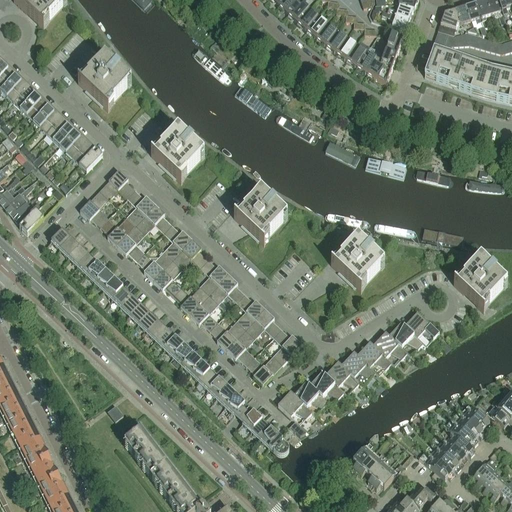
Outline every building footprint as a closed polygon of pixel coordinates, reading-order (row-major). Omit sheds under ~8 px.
[(13,4),(38,27),(44,33),(44,32),(43,30),(67,4),(62,0),(20,0),(16,5),(14,3),(13,4)] [(149,0),(132,0),(147,15),(156,6),(149,0)] [(270,0),(270,1),(279,9),(288,0),(270,0)] [(288,18),(300,5),(294,0),(288,0),(279,9),(288,18)] [(397,0),(399,9),(413,14),(417,4),(415,0),(397,0)] [(505,26),(497,0),(494,0),(486,2),(491,18),(492,21),(500,19),(502,27),(505,26)] [(505,14),(511,12),(509,2),(508,0),(497,0),(505,26),(506,26),(504,18),(506,17),(505,14)] [(373,4),(373,2),(361,6),(363,12),(367,11),(368,12),(370,11),(370,10),(371,9),(373,4)] [(485,20),(491,18),(486,2),(475,6),(480,22),(484,32),(488,31),(485,20)] [(297,26),(309,13),(300,5),(288,18),(297,26)] [(480,22),(475,6),(465,9),(470,24),(470,25),(476,23),(479,31),(480,30),(482,37),(487,38),(484,32),(480,22)] [(162,8),(156,14),(185,44),(191,38),(162,8)] [(382,9),(376,9),(375,13),(373,13),(371,18),(373,22),(376,23),(379,14),(381,14),(382,9)] [(389,12),(388,16),(409,24),(413,14),(399,9),(397,15),(389,12)] [(461,28),(470,25),(470,24),(465,9),(454,12),(459,26),(461,28)] [(445,15),(438,33),(454,38),(457,27),(459,26),(454,12),(445,15)] [(306,35),(318,21),(309,13),(297,26),(306,35)] [(392,29),(406,34),(409,24),(388,16),(383,15),(381,19),(394,24),(392,29)] [(316,42),(327,28),(318,21),(306,35),(316,42)] [(326,50),(337,36),(327,28),(316,42),(326,50)] [(208,41),(213,46),(220,40),(214,34),(208,41)] [(438,35),(436,40),(450,44),(451,39),(438,35)] [(336,57),(346,43),(337,36),(326,50),(336,57)] [(464,49),(469,49),(465,36),(461,37),(464,49)] [(478,40),(465,36),(469,49),(475,50),(478,40)] [(461,37),(456,39),(459,49),(464,49),(461,37)] [(403,42),(391,38),(385,53),(397,58),(403,42)] [(434,45),(448,50),(450,44),(436,40),(434,45)] [(475,50),(480,52),(483,41),(478,40),(475,50)] [(488,43),(483,41),(480,52),(485,53),(488,43)] [(346,65),(356,50),(346,43),(336,57),(346,65)] [(485,53),(491,54),(494,44),(488,43),(485,53)] [(499,46),(494,44),(491,54),(496,56),(499,46)] [(198,50),(191,58),(228,91),(235,83),(198,50)] [(356,50),(346,65),(356,71),(366,56),(356,50)] [(381,66),(380,69),(379,71),(390,77),(397,58),(385,53),(381,66)] [(491,75),(433,54),(424,80),(484,101),(491,75)] [(367,78),(376,63),(366,56),(356,71),(367,78)] [(78,86),(94,101),(108,114),(109,113),(107,112),(131,86),(105,61),(80,87),(79,85),(78,86)] [(379,71),(380,69),(381,66),(376,63),(367,78),(373,82),(386,89),(390,77),(379,71)] [(0,68),(0,81),(10,71),(3,65),(0,68)] [(0,94),(16,77),(10,71),(0,81),(0,94)] [(484,101),(511,107),(511,79),(491,75),(484,101)] [(0,94),(7,100),(23,83),(16,77),(0,94)] [(277,85),(272,82),(269,87),(273,90),(277,85)] [(13,107),(29,90),(23,83),(7,100),(13,107)] [(240,89),(235,96),(270,120),(275,113),(240,89)] [(13,107),(20,113),(36,96),(29,90),(13,107)] [(36,96),(20,113),(26,119),(43,102),(36,96)] [(26,119),(33,125),(49,108),(43,102),(26,119)] [(39,132),(56,115),(49,108),(33,125),(39,132)] [(39,132),(46,138),(62,121),(56,115),(39,132)] [(331,118),(325,115),(322,120),(328,123),(331,118)] [(279,116),(275,123),(315,148),(319,140),(279,116)] [(46,138),(53,144),(69,127),(62,121),(46,138)] [(59,150),(75,133),(69,127),(53,144),(59,150)] [(339,132),(333,129),(331,130),(328,135),(330,137),(331,135),(336,137),(339,132)] [(59,150),(66,157),(82,140),(75,133),(59,150)] [(151,158),(167,174),(181,187),(182,186),(180,184),(204,158),(177,133),(153,159),(152,157),(151,158)] [(17,138),(13,134),(9,138),(14,142),(17,138)] [(72,163),(89,146),(82,140),(66,157),(72,163)] [(321,140),(318,148),(356,165),(360,157),(321,140)] [(14,148),(7,141),(3,145),(6,149),(6,150),(8,153),(9,152),(14,148)] [(23,146),(19,141),(15,145),(20,150),(23,146)] [(72,163),(79,169),(95,152),(89,146),(72,163)] [(431,149),(424,147),(421,154),(429,156),(431,149)] [(27,158),(30,154),(25,148),(21,152),(27,158)] [(79,169),(86,176),(103,159),(95,152),(79,169)] [(27,158),(33,165),(37,161),(30,154),(27,158)] [(16,160),(20,165),(25,161),(21,156),(16,160)] [(366,157),(362,169),(401,181),(405,169),(366,157)] [(37,161),(33,165),(38,169),(41,165),(37,161)] [(27,164),(23,168),(27,172),(31,168),(27,164)] [(0,172),(0,186),(3,185),(8,180),(4,175),(9,170),(7,167),(0,172)] [(48,172),(44,168),(40,171),(44,176),(48,172)] [(408,169),(406,178),(447,189),(449,180),(408,169)] [(32,175),(39,182),(43,179),(35,171),(32,175)] [(55,179),(50,173),(46,177),(51,183),(55,179)] [(127,203),(135,194),(126,185),(128,183),(119,174),(99,195),(109,204),(118,194),(127,203)] [(51,187),(43,179),(39,182),(47,190),(51,187)] [(62,184),(57,179),(52,184),(57,188),(62,184)] [(3,185),(0,186),(0,201),(12,191),(20,183),(18,181),(15,183),(14,183),(7,189),(3,185)] [(461,181),(460,190),(508,197),(509,189),(461,181)] [(70,193),(63,186),(59,190),(66,197),(70,193)] [(5,211),(12,219),(29,204),(30,204),(25,198),(34,190),(32,188),(26,193),(5,211)] [(12,191),(0,201),(0,205),(5,211),(26,193),(22,189),(15,195),(12,191)] [(63,199),(57,193),(52,198),(59,204),(63,199)] [(136,211),(127,221),(136,230),(155,209),(146,200),(144,202),(135,194),(127,203),(136,211)] [(99,213),(109,204),(99,195),(80,215),(89,224),(91,222),(100,231),(108,222),(99,213)] [(234,220),(250,236),(264,249),(265,248),(263,246),(287,220),(260,195),(236,221),(234,219),(234,220)] [(12,219),(19,227),(40,209),(37,206),(34,209),(29,204),(12,219)] [(155,229),(164,237),(172,229),(163,220),(165,218),(155,209),(136,230),(145,238),(155,229)] [(27,238),(43,221),(36,214),(20,231),(27,238)] [(326,214),(324,223),(369,232),(371,223),(326,214)] [(117,230),(108,222),(100,231),(109,239),(107,241),(117,250),(136,230),(127,221),(117,230)] [(374,225),(372,233),(415,242),(416,233),(374,225)] [(172,264),(192,244),(182,235),(181,237),(172,229),(164,237),(172,246),(163,255),(172,264)] [(136,230),(117,250),(126,259),(128,257),(137,265),(145,257),(136,248),(145,238),(136,230)] [(51,245),(60,253),(72,241),(63,232),(51,245)] [(423,234),(421,242),(467,251),(469,243),(423,234)] [(69,262),(81,249),(72,241),(60,253),(69,262)] [(330,267),(347,283),(361,296),(361,295),(360,293),(384,267),(357,242),(333,268),(331,266),(330,267)] [(192,244),(172,264),(182,273),(191,264),(200,272),(208,263),(199,255),(201,253),(192,244)] [(69,262),(77,270),(90,257),(81,249),(69,262)] [(145,257),(137,265),(146,274),(144,276),(153,285),(172,264),(163,255),(154,265),(145,257)] [(77,270),(86,278),(98,265),(90,257),(77,270)] [(506,287),(503,283),(480,262),(456,288),(454,286),(453,287),(483,315),(484,314),(482,313),(506,287)] [(209,280),(200,290),(209,299),(228,279),(219,270),(217,272),(208,263),(200,272),(209,280)] [(173,300),(181,291),(172,283),(182,273),(172,264),(153,285),(162,294),(164,292),(173,300)] [(86,278),(95,287),(107,274),(98,265),(86,278)] [(95,287),(103,295),(116,282),(107,274),(95,287)] [(228,279),(209,299),(218,308),(228,298),(237,307),(245,298),(236,290),(238,288),(228,279)] [(103,295),(112,303),(124,290),(116,282),(103,295)] [(112,303),(121,311),(133,298),(124,290),(112,303)] [(190,319),(209,299),(200,290),(190,300),(181,291),(173,300),(182,309),(180,311),(190,319)] [(121,311),(129,320),(142,307),(133,298),(121,311)] [(245,315),(236,325),(245,334),(265,313),(255,305),(254,307),(245,298),(237,307),(245,315)] [(218,308),(209,299),(190,319),(199,328),(201,326),(210,335),(218,326),(209,318),(218,308)] [(129,320),(138,328),(150,315),(142,307),(129,320)] [(265,313),(245,334),(255,343),(264,333),(273,341),(281,333),(272,324),(274,322),(265,313)] [(138,328),(147,336),(159,323),(150,315),(138,328)] [(417,316),(405,329),(401,326),(417,342),(423,336),(434,342),(439,337),(417,316)] [(147,336),(155,345),(168,332),(159,323),(147,336)] [(217,345),(226,354),(245,334),(236,325),(227,335),(218,326),(210,335),(219,343),(217,345)] [(401,326),(389,339),(385,336),(401,352),(406,347),(417,352),(423,347),(417,342),(401,326)] [(155,345),(164,353),(176,340),(168,332),(155,345)] [(282,350),(273,360),(282,369),(302,348),(292,339),(290,341),(281,333),(273,341),(282,350)] [(246,370),(254,361),(245,352),(255,343),(245,334),(226,354),(235,363),(237,361),(246,370)] [(385,336),(373,349),(370,346),(369,346),(386,362),(391,356),(401,362),(407,357),(401,352),(385,336)] [(164,353),(173,361),(185,348),(176,340),(164,353)] [(369,346),(357,359),(354,355),(354,356),(370,371),(375,366),(386,372),(391,366),(386,362),(369,346)] [(173,361),(181,370),(194,356),(185,348),(173,361)] [(181,370),(190,378),(202,365),(194,356),(181,370)] [(354,356),(341,369),(338,365),(338,366),(354,381),(359,376),(370,382),(373,378),(380,385),(382,383),(379,380),(370,371),(354,356)] [(263,389),(282,369),(273,360),(263,369),(254,361),(246,370),(255,378),(253,380),(263,389)] [(0,363),(0,409),(51,511),(74,511),(0,364),(0,363)] [(190,378),(199,386),(211,373),(202,365),(190,378)] [(354,381),(338,366),(326,379),(322,375),(338,391),(343,386),(354,392),(359,386),(354,381)] [(199,386),(207,395),(220,381),(211,373),(199,386)] [(322,375),(310,388),(306,385),(322,401),(327,396),(338,401),(343,396),(338,391),(322,375)] [(207,395),(216,403),(229,390),(220,381),(207,395)] [(306,385),(294,398),(290,395),(307,411),(311,406),(322,411),(328,406),(322,401),(306,385)] [(216,403),(225,411),(237,398),(229,390),(216,403)] [(495,404),(492,406),(511,423),(511,422),(511,396),(506,391),(503,395),(508,399),(500,408),(495,404)] [(307,411),(290,395),(278,408),(291,421),(295,416),(306,421),(310,418),(312,416),(307,411)] [(242,428),(254,414),(250,410),(237,398),(225,411),(237,423),(242,428)] [(485,419),(487,416),(488,415),(478,406),(474,409),(485,419)] [(498,412),(491,420),(504,431),(508,427),(511,430),(511,429),(511,423),(492,406),(492,407),(498,412)] [(124,419),(121,415),(116,408),(108,414),(115,425),(124,419)] [(492,430),(472,412),(471,411),(469,414),(466,412),(461,416),(464,419),(482,435),(485,432),(488,435),(492,430)] [(242,428),(251,436),(263,423),(254,414),(242,428)] [(455,424),(457,427),(476,442),(478,440),(481,442),(485,437),(482,435),(464,419),(461,422),(459,419),(455,424)] [(251,436),(260,444),(272,431),(263,423),(251,436)] [(294,425),(289,430),(294,435),(295,435),(300,439),(305,435),(294,425)] [(448,432),(453,437),(469,450),(471,447),(475,450),(479,445),(476,442),(457,427),(455,429),(452,427),(448,432)] [(260,444),(269,452),(279,441),(281,439),(272,431),(260,444)] [(209,511),(206,507),(206,508),(194,492),(190,495),(142,433),(124,446),(174,511),(209,511)] [(475,455),(469,450),(453,437),(451,440),(444,434),(440,438),(447,444),(465,460),(468,458),(471,460),(475,455)] [(286,447),(284,446),(279,441),(269,452),(276,459),(277,460),(278,460),(279,460),(280,461),(281,461),(282,461),(283,461),(284,460),(285,460),(286,459),(287,459),(287,458),(288,457),(288,456),(288,455),(289,454),(289,453),(289,452),(288,451),(288,450),(288,449),(287,448),(286,447)] [(437,450),(440,452),(459,468),(461,465),(464,468),(468,463),(465,460),(447,444),(444,447),(441,445),(437,450)] [(369,446),(357,460),(352,465),(356,468),(350,475),(356,480),(358,478),(361,480),(365,476),(368,479),(385,460),(382,457),(377,463),(368,455),(373,449),(369,446)] [(433,460),(452,475),(454,473),(457,475),(461,470),(459,468),(440,452),(437,455),(434,453),(430,457),(433,460)] [(490,460),(491,461),(494,463),(499,457),(495,454),(490,460)] [(452,476),(452,475),(433,460),(431,462),(423,456),(419,462),(423,465),(434,475),(431,479),(436,484),(439,480),(444,484),(447,480),(450,483),(454,478),(452,476)] [(406,471),(415,460),(411,457),(402,468),(401,466),(397,471),(400,474),(404,469),(406,471)] [(384,492),(400,474),(397,471),(392,476),(383,469),(388,463),(385,460),(368,479),(371,482),(366,488),(371,493),(373,491),(377,494),(380,489),(384,492)] [(482,488),(493,475),(485,468),(473,481),(478,485),(475,488),(478,491),(481,488),(482,488)] [(489,495),(500,482),(493,475),(482,488),(485,491),(482,495),(486,498),(489,495)] [(333,489),(334,487),(335,479),(328,478),(327,488),(333,489)] [(494,505),(500,498),(511,486),(511,485),(508,489),(500,482),(489,495),(492,498),(493,498),(490,502),(494,505)] [(507,505),(511,498),(511,486),(500,498),(504,502),(501,506),(504,509),(507,505)] [(399,494),(404,499),(408,495),(402,491),(399,494)] [(418,498),(427,505),(434,511),(439,505),(426,494),(421,494),(418,498)] [(412,499),(409,503),(409,504),(418,511),(420,511),(427,505),(418,498),(415,502),(412,499)] [(399,502),(397,505),(404,511),(418,511),(409,504),(409,503),(406,501),(403,505),(399,502)] [(465,503),(460,508),(464,511),(468,506),(465,503)]
